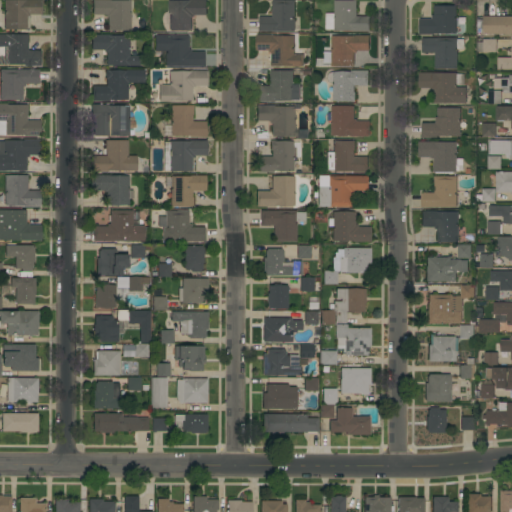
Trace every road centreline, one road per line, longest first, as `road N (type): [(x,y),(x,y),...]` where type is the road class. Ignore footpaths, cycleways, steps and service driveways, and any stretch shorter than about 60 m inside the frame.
road 1 (tertiary): [(0,466),(431,467),(511,458)]
road 2 (residential): [(236,467),(233,0)]
road 3 (residential): [(65,467),(65,0)]
road 4 (residential): [(396,466),(396,0)]
